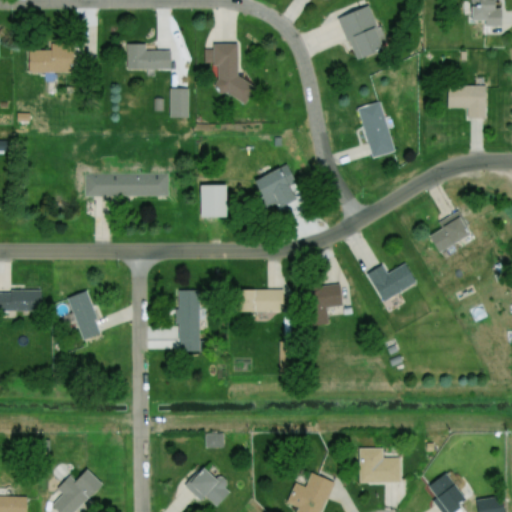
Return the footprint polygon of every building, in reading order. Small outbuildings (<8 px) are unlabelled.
[(468,0),(491,0),(492,5),(500,5),(500,23),(481,23),(480,16),(469,17),(468,0)] [(335,19),(367,5),(376,26),(371,29),(380,49),(354,61),(335,19)] [(26,47),(26,73),(71,73),(71,36),(49,36),(49,48),(26,47)] [(125,42),(126,70),(145,69),(145,76),(155,76),(155,69),(170,69),(170,50),(144,50),(144,42),(125,42)] [(212,43),(235,43),(237,72),(254,88),(242,102),(213,83),(211,62),(203,62),(203,48),(211,48),(212,43)] [(446,81),(484,82),(483,119),(468,118),(469,110),(446,109),(446,81)] [(153,98),(153,110),(164,110),(164,95),(157,95),(157,97),(153,98)] [(356,108),(378,102),(393,151),(371,157),(356,108)] [(16,112),(16,122),(30,123),(30,113),(16,112)] [(251,180),(287,161),(298,183),(291,186),(296,198),(277,207),(271,195),(261,200),(251,180)] [(83,172),(83,194),(167,195),(167,172),(83,172)] [(456,210),(435,222),(439,228),(427,236),(437,253),(470,234),(456,210)] [(379,264),(383,273),(404,261),(417,283),(382,303),(364,273),(379,264)] [(300,286),(339,284),(340,305),(323,305),(324,316),(310,316),(309,307),(301,307),(300,286)] [(217,289),(281,288),(281,311),(217,311),(217,289)] [(176,292),(197,291),(198,350),(177,351),(176,292)] [(0,292),(0,313),(39,313),(39,292),(0,292)] [(64,300),(82,342),(100,334),(82,292),(64,300)] [(205,449),(221,449),(221,435),(205,435),(205,449)] [(358,448),(377,448),(377,461),(398,462),(398,482),(358,482),(358,448)] [(182,484),(208,463),(230,490),(212,505),(203,494),(195,500),(182,484)] [(71,511),(100,483),(84,469),(71,483),(66,477),(55,488),(58,491),(46,502),(56,511),(71,511)] [(330,483),(316,511),(294,511),(297,507),(285,501),(294,483),(303,487),(309,474),(330,483)] [(444,511),(425,486),(442,474),(462,501),(446,511),(444,511)] [(0,511),(24,511),(24,496),(0,496),(0,511)] [(474,511),(473,501),(499,496),(502,511),(474,511)]
